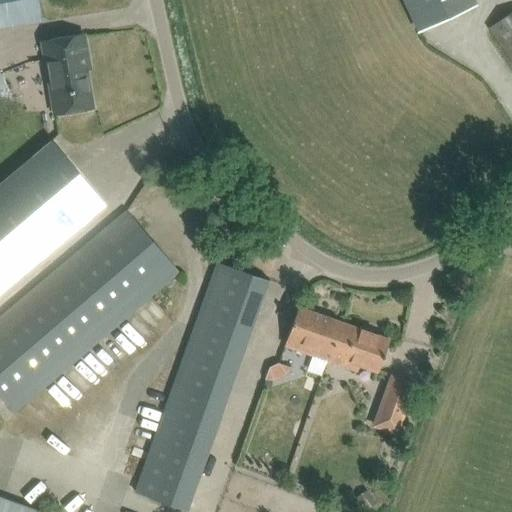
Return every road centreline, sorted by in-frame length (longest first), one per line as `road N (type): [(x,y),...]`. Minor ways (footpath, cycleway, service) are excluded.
road 1 (unclassified): [(507,216),(426,264),(388,275),(344,271),(224,185),(201,156),(176,97),(153,0)]
road 2 (unknown): [(224,185),(184,316),(102,459),(101,480),(118,500),(156,511)]
road 3 (unknown): [(207,511),(300,244)]
